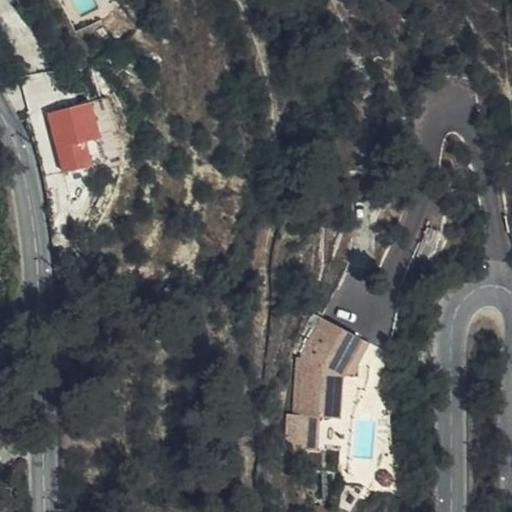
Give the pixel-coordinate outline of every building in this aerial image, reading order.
[(94,99),(48,109),(62,172),(94,164),(88,140),(103,136),(94,99)] [(353,374),(363,349),(323,332),(307,371),(310,432),(349,430),(348,397),(339,398),(339,384),(347,388),(358,392),(363,378),(361,377),(353,374)] [(363,349),(353,374),(361,377),(371,352),(363,349)] [(348,397),(347,388),(339,384),(339,398),(348,397)] [(305,432),(300,432),(301,455),(313,464),(316,464),(314,432),(310,432),(305,432)]
